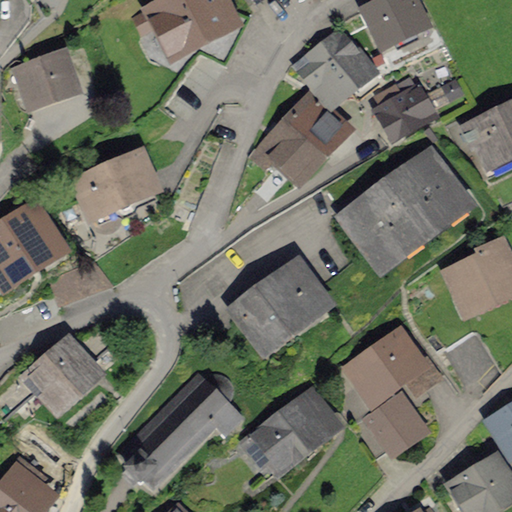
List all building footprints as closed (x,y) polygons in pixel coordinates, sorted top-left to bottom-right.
[(59,0),(27,0),(32,8),(35,13),(59,0)] [(234,36),(222,0),(152,0),(136,5),(155,62),(234,36)] [(256,0),(261,10),(279,0),(256,0)] [(429,32),(416,0),(370,0),(360,4),(379,52),(429,32)] [(331,44),(289,73),(318,116),(360,87),(331,44)] [(67,55),(6,76),(20,118),(81,97),(67,55)] [(420,83),(368,109),(389,149),(441,122),(420,83)] [(511,103),(458,130),(486,186),(511,173),(511,103)] [(289,104),(251,157),(301,192),(339,139),(289,104)] [(127,155),(61,186),(87,239),(153,208),(127,155)] [(464,208),(428,160),(348,219),(383,267),(464,208)] [(31,211),(0,229),(0,298),(61,263),(31,211)] [(479,259),(450,272),(467,310),(467,311),(507,293),(502,282),(511,276),(511,273),(499,245),(477,254),(479,259)] [(51,284),(59,306),(111,286),(93,263),(62,274),(51,284)] [(297,268),(236,312),(264,350),(324,305),(297,268)] [(428,380),(405,340),(338,379),(361,419),(428,380)] [(71,352),(19,391),(47,429),(100,390),(71,352)] [(202,378),(199,376),(197,378),(197,379),(182,394),(181,394),(179,396),(179,397),(166,410),(165,410),(163,412),(163,413),(150,426),(149,426),(147,429),(134,442),(131,445),(123,454),(122,453),(120,456),(122,459),(123,458),(129,464),(123,470),(126,472),(127,471),(138,482),(137,483),(140,486),(145,480),(151,486),(151,487),(153,490),(156,487),(156,486),(164,478),(165,478),(168,476),(167,475),(180,462),(181,462),(183,460),(183,459),(196,445),(197,446),(199,443),(212,429),(213,430),(215,427),(222,434),(221,435),(224,438),(227,435),(226,434),(240,421),(241,421),(244,418),(240,415),(240,416),(226,403),(228,401),(229,399),(230,397),(230,395),(230,392),(230,390),(229,388),(229,386),(227,384),(226,382),(224,381),(222,379),(219,378),(217,378),(214,378),(212,379),(209,379),(207,381),(205,382),(202,379),(202,378)] [(339,439),(305,397),(239,449),(273,491),(339,439)] [(427,438),(402,399),(357,427),(382,466),(427,438)] [(511,408),(486,426),(511,463),(511,408)] [(501,511),(511,506),(511,482),(496,456),(439,489),(451,511),(501,511)] [(46,480),(20,458),(0,482),(0,511),(38,511),(48,500),(38,491),(46,480)]
